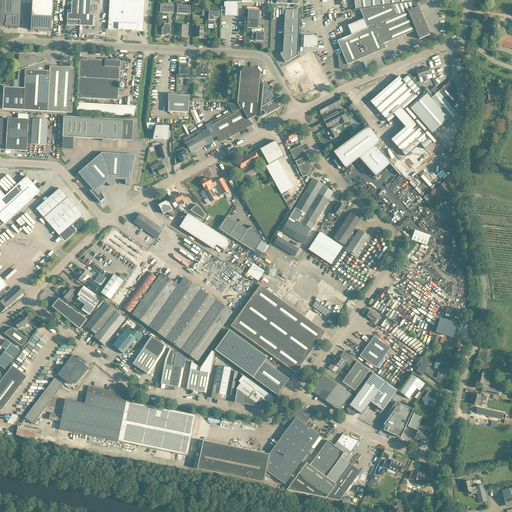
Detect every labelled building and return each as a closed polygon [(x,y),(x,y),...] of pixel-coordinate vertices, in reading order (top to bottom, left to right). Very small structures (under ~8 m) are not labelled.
[(0,0),(0,26),(18,27),(19,15),(6,14),(6,0),(0,0)] [(32,0),(31,30),(51,31),(52,0),(32,0)] [(80,26),(81,0),(71,0),(71,14),(68,14),(67,25),(66,25),(67,30),(74,28),(74,25),(80,26)] [(81,0),(80,26),(93,27),(93,15),(90,15),(91,1),(96,1),(96,0),(81,0)] [(109,0),(108,29),(133,30),(143,31),(144,0),(109,0)] [(224,0),(224,2),(224,7),(225,7),(225,16),(238,16),(238,2),(252,2),(251,0),(224,0)] [(351,35),(337,41),(342,53),(338,55),(339,64),(340,69),(346,68),(346,65),(385,49),(383,44),(386,43),(385,40),(387,39),(388,42),(416,30),(419,39),(430,35),(418,7),(415,8),(413,2),(409,2),(409,0),(355,0),(357,10),(353,10),(353,11),(360,10),(364,19),(358,21),(362,30),(352,35),(351,35)] [(160,13),(173,13),(174,5),(161,5),(160,13)] [(177,14),(190,14),(191,6),(177,5),(177,14)] [(208,20),(208,24),(213,25),(213,21),(214,21),(214,18),(218,18),(219,10),(209,9),(208,20)] [(247,28),(258,29),(259,11),(248,10),(247,28)] [(299,39),(299,25),(300,11),(287,10),(285,10),(283,52),(280,54),(285,63),(298,56),(299,39)] [(162,35),(161,35),(167,36),(167,35),(170,35),(170,30),(171,24),(164,24),(164,28),(162,27),(162,29),(160,33),(162,34),(162,35)] [(181,36),(181,37),(188,37),(188,26),(182,25),(182,24),(178,24),(177,32),(178,32),(178,33),(178,35),(180,36),(181,36)] [(195,32),(196,32),(196,38),(203,38),(203,28),(203,25),(201,25),(201,28),(196,28),(196,29),(195,29),(195,32)] [(252,38),(253,39),(254,39),(254,40),(256,40),(256,41),(263,41),(264,32),(263,32),(263,29),(260,29),(260,33),(256,33),(256,34),(254,34),(253,35),(252,35),(252,36),(252,37),(252,38)] [(317,48),(318,36),(304,36),(303,48),(317,48)] [(498,43),(511,48),(511,39),(501,36),(498,43)] [(311,54),(287,68),(303,97),(317,89),(313,82),(324,76),(311,54)] [(3,104),(3,109),(23,110),(48,112),(48,111),(72,113),(74,73),(74,68),(50,66),(50,64),(44,64),(44,61),(45,61),(41,62),(39,56),(19,55),(18,70),(18,71),(17,87),(17,88),(4,87),(3,99),(3,104)] [(87,61),(80,60),(79,65),(77,98),(118,100),(119,89),(125,89),(125,80),(119,80),(120,71),(124,71),(125,62),(120,61),(120,60),(105,59),(105,60),(87,59),(87,61)] [(179,78),(190,79),(190,68),(190,69),(187,69),(187,64),(179,64),(179,78)] [(195,76),(195,78),(199,78),(208,78),(208,74),(209,74),(210,73),(211,72),(210,71),(209,70),(208,70),(208,66),(208,65),(203,65),(203,67),(201,66),(196,65),(196,69),(195,76)] [(240,72),(238,92),(258,94),(260,73),(257,68),(244,67),(240,72)] [(431,74),(429,67),(417,71),(419,78),(422,77),(424,82),(428,81),(426,76),(431,75),(431,74)] [(399,76),(370,102),(373,105),(388,123),(396,116),(401,122),(405,127),(404,128),(391,140),(402,153),(405,156),(420,144),(424,149),(432,142),(429,139),(403,110),(417,97),(418,97),(419,96),(417,93),(421,90),(408,75),(402,80),(399,76)] [(426,95),(410,108),(432,133),(449,119),(450,121),(453,119),(456,116),(458,114),(452,107),(459,100),(452,80),(440,91),(439,90),(439,91),(435,86),(430,91),(427,88),(422,91),(426,95)] [(279,108),(267,84),(263,84),(260,117),(261,116),(262,118),(279,108)] [(491,100),(490,95),(500,94),(499,90),(490,91),(490,90),(489,90),(484,91),(485,101),(487,100),(487,102),(486,102),(487,107),(496,106),(495,101),(491,101),(491,100)] [(214,120),(209,123),(217,136),(218,136),(222,140),(227,135),(229,137),(228,136),(232,133),(237,131),(241,128),(246,127),(249,124),(247,120),(248,120),(256,115),(257,104),(258,94),(238,92),(237,102),(237,105),(240,109),(232,113),(231,111),(225,114),(227,116),(226,117),(220,120),(217,122),(215,123),(214,120)] [(168,112),(188,113),(189,96),(169,95),(168,112)] [(318,109),(318,110),(321,114),(322,117),(336,110),(335,107),(343,103),(342,101),(340,97),(318,109)] [(77,113),(134,116),(135,106),(77,103),(77,113)] [(347,107),(352,114),(358,111),(353,103),(347,107)] [(324,121),(338,114),(336,110),(322,117),(324,121)] [(347,118),(343,111),(338,114),(324,121),(324,122),(327,127),(323,130),(324,133),(326,132),(331,140),(335,138),(339,136),(332,124),(339,121),(341,125),(347,121),(346,118),(347,118)] [(0,143),(1,144),(6,145),(6,150),(27,151),(28,119),(29,115),(18,114),(18,119),(8,118),(8,119),(0,118),(0,143)] [(93,139),(93,119),(63,117),(62,138),(63,138),(63,147),(62,147),(69,148),(73,149),(73,146),(73,138),(93,139)] [(31,144),(46,145),(48,120),(32,119),(31,144)] [(108,119),(93,119),(93,139),(103,139),(103,140),(108,141),(108,119)] [(124,120),(108,119),(108,141),(113,142),(113,140),(132,141),(133,120),(124,120)] [(169,140),(169,126),(156,126),(153,140),(169,140)] [(194,152),(214,141),(206,126),(195,132),(196,134),(184,140),(185,142),(184,143),(184,144),(187,150),(181,153),(179,150),(175,152),(175,165),(181,162),(182,163),(184,162),(185,163),(188,161),(188,160),(187,158),(195,154),(194,152)] [(359,158),(375,177),(390,163),(375,146),(380,142),(368,126),(333,152),(345,168),(359,158)] [(286,136),(283,137),(286,142),(289,141),(297,137),(299,142),(303,140),(300,134),(297,136),(294,131),(286,135),(286,136)] [(276,141),(260,149),(269,165),(278,160),(284,156),(276,141)] [(290,151),(303,177),(307,175),(312,167),(301,145),(290,151)] [(237,162),(240,166),(241,169),(242,168),(244,171),(241,173),(244,178),(253,173),(254,173),(257,172),(253,166),(249,169),(247,166),(259,159),(258,156),(255,152),(237,162)] [(102,153),(86,166),(103,185),(106,182),(110,186),(113,185),(102,153)] [(122,154),(102,153),(113,185),(116,184),(116,179),(120,179),(122,154)] [(136,155),(122,154),(120,179),(125,180),(126,185),(129,185),(128,185),(129,185),(136,155)] [(424,196),(449,174),(438,161),(432,166),(434,169),(427,175),(432,181),(427,186),(422,180),(417,185),(414,182),(413,183),(424,196)] [(152,170),(151,170),(152,170),(155,174),(158,172),(160,175),(167,171),(163,165),(163,164),(162,162),(158,164),(158,165),(154,167),(153,165),(150,167),(152,170)] [(101,193),(99,189),(103,185),(86,166),(82,170),(78,173),(92,189),(90,191),(90,190),(89,191),(96,198),(101,203),(105,200),(101,193)] [(0,219),(4,224),(40,192),(26,177),(5,196),(0,190),(0,219)] [(204,178),(200,180),(205,190),(202,192),(205,199),(204,200),(207,204),(212,202),(217,199),(210,187),(209,185),(212,184),(208,177),(206,179),(205,180),(204,178)] [(215,182),(223,195),(230,191),(222,178),(215,182)] [(295,208),(288,220),(295,224),(296,221),(298,223),(311,230),(311,229),(313,225),(326,204),(329,199),(333,192),(323,186),(323,185),(313,178),(310,183),(308,187),(295,208)] [(435,191),(438,195),(441,193),(444,196),(451,190),(444,183),(440,186),(435,191)] [(36,209),(60,236),(83,215),(60,188),(36,209)] [(181,193),(173,196),(176,201),(178,206),(179,205),(180,208),(183,206),(183,205),(186,203),(185,202),(183,197),(181,193)] [(172,209),(167,200),(160,204),(158,205),(159,207),(163,214),(168,211),(169,213),(174,217),(177,212),(172,209)] [(339,202),(332,212),(339,216),(345,206),(345,205),(343,203),(342,204),(339,202)] [(190,210),(203,219),(206,215),(197,205),(190,210)] [(442,219),(439,221),(441,223),(455,212),(452,209),(447,213),(441,206),(438,210),(435,212),(442,219)] [(30,227),(41,217),(33,208),(22,218),(30,227)] [(334,239),(344,245),(360,220),(355,217),(354,216),(350,213),(334,239)] [(134,223),(156,238),(162,230),(140,214),(134,223)] [(179,227),(213,250),(216,245),(224,251),(230,242),(187,214),(186,216),(179,227)] [(227,217),(219,229),(254,252),(261,240),(253,226),(247,230),(227,217)] [(287,222),(281,231),(302,243),(308,234),(287,222)] [(355,257),(357,259),(361,252),(359,251),(369,236),(359,230),(345,250),(355,257)] [(411,240),(426,245),(430,236),(415,230),(411,240)] [(308,250),(331,265),(342,247),(320,232),(308,250)] [(274,244),(295,256),(299,249),(278,236),(274,244)] [(253,254),(260,258),(263,253),(257,248),(253,254)] [(258,281),(265,271),(253,263),(247,273),(258,281)] [(83,269),(76,277),(80,280),(81,282),(82,281),(85,285),(88,281),(85,278),(88,274),(87,272),(83,269)] [(122,307),(130,314),(157,278),(148,272),(122,307)] [(88,281),(85,285),(95,292),(100,285),(101,286),(106,279),(99,273),(94,281),(90,278),(88,281)] [(100,293),(110,300),(126,278),(125,278),(126,277),(123,275),(122,276),(120,275),(118,278),(113,274),(100,293)] [(132,315),(149,327),(197,361),(232,312),(184,278),(181,282),(179,285),(178,286),(161,274),(132,315)] [(246,305),(231,326),(296,373),(305,360),(309,355),(322,337),(325,332),(260,285),(246,305)] [(0,301),(0,307),(3,311),(24,292),(21,288),(19,286),(4,300),(3,299),(0,301)] [(75,295),(73,292),(74,291),(70,287),(68,289),(68,288),(64,292),(63,292),(61,295),(66,299),(69,296),(70,295),(73,298),(75,295)] [(82,310),(89,315),(100,300),(82,288),(77,295),(79,297),(77,299),(85,305),(82,310)] [(70,308),(59,298),(52,307),(79,329),(87,320),(79,313),(78,314),(70,307),(70,308)] [(86,326),(95,334),(98,330),(99,330),(94,337),(104,345),(125,319),(105,303),(86,326)] [(333,321),(338,314),(332,310),(327,317),(333,321)] [(370,320),(373,323),(377,318),(380,320),(381,318),(370,310),(366,316),(371,320),(370,320)] [(14,323),(19,329),(27,323),(31,326),(35,322),(28,316),(27,316),(28,316),(26,318),(24,316),(14,323)] [(33,326),(38,330),(42,324),(38,321),(33,326)] [(438,344),(442,326),(436,325),(432,343),(438,344)] [(116,338),(111,343),(113,344),(113,345),(123,354),(127,350),(136,339),(139,341),(143,336),(135,329),(132,332),(129,329),(127,327),(125,330),(117,339),(116,338)] [(4,333),(18,344),(22,347),(27,339),(12,328),(4,333)] [(215,350),(253,377),(277,395),(289,379),(264,361),(267,357),(229,330),(215,350)] [(134,370),(138,373),(159,342),(150,336),(132,364),(136,366),(134,370)] [(360,356),(364,359),(376,368),(390,348),(374,336),(360,356)] [(439,342),(456,347),(455,351),(459,353),(461,348),(459,348),(461,340),(456,338),(455,341),(441,337),(439,342)] [(0,365),(5,369),(19,350),(6,340),(1,346),(5,350),(0,356),(0,365)] [(159,342),(138,373),(142,375),(144,372),(149,375),(149,374),(150,372),(163,354),(166,346),(159,342)] [(156,383),(155,385),(157,387),(161,388),(161,389),(164,389),(169,390),(174,366),(176,354),(169,349),(165,360),(163,371),(161,371),(157,379),(156,383)] [(174,366),(169,390),(174,391),(175,387),(180,388),(186,358),(177,351),(176,354),(174,366)] [(200,371),(195,395),(196,395),(198,395),(199,396),(200,396),(199,396),(201,392),(206,393),(210,373),(214,353),(212,351),(200,368),(200,371)] [(353,367),(342,382),(355,391),(369,370),(357,361),(356,362),(350,358),(351,357),(343,351),(339,357),(337,355),(332,362),(340,367),(343,362),(345,364),(347,363),(353,367)] [(76,384),(89,368),(88,367),(87,368),(84,365),(86,362),(83,360),(82,359),(81,359),(82,359),(79,356),(77,358),(77,359),(73,356),(72,355),(58,375),(66,381),(70,384),(76,384)] [(428,366),(431,364),(424,359),(415,371),(422,375),(424,372),(442,385),(442,381),(444,382),(446,371),(445,371),(446,366),(438,365),(436,373),(428,366)] [(212,393),(211,398),(218,399),(218,396),(219,396),(220,396),(220,395),(226,396),(227,391),(229,376),(231,368),(217,365),(216,373),(212,393)] [(0,381),(0,409),(1,410),(27,377),(12,366),(0,381)] [(194,395),(195,395),(200,371),(190,369),(187,384),(186,389),(191,390),(191,394),(190,394),(190,395),(192,395),(194,395)] [(370,402),(385,382),(373,373),(349,405),(346,409),(347,411),(352,415),(355,415),(357,411),(362,414),(370,402)] [(489,376),(485,375),(479,373),(476,382),(483,384),(484,379),(488,379),(489,376)] [(270,395),(243,375),(241,374),(237,379),(239,380),(238,382),(237,384),(239,385),(239,386),(236,389),(237,390),(235,397),(234,402),(253,406),(255,403),(258,405),(263,399),(270,405),(275,398),(270,395)] [(311,391),(325,401),(337,384),(323,374),(311,391)] [(400,392),(409,399),(416,388),(419,391),(425,384),(413,375),(400,392)] [(63,385),(54,379),(49,386),(57,392),(63,385)] [(398,391),(385,382),(370,402),(383,411),(398,391)] [(337,384),(325,401),(339,411),(351,395),(337,384)] [(427,393),(425,396),(429,404),(434,405),(436,397),(431,393),(434,390),(427,385),(423,391),(427,393)] [(128,394),(113,391),(113,389),(110,388),(109,390),(88,386),(85,403),(65,399),(59,429),(187,456),(196,415),(127,401),(128,394)] [(482,387),(481,392),(493,394),(499,396),(500,396),(500,397),(506,398),(511,398),(511,395),(506,395),(501,394),(501,392),(500,392),(500,391),(482,387)] [(472,393),(470,399),(472,400),(471,403),(479,405),(480,400),(484,402),(486,393),(480,392),(479,395),(472,393)] [(383,430),(401,438),(413,409),(399,403),(383,425),(385,426),(383,430)] [(202,445),(197,469),(263,482),(265,476),(265,474),(270,477),(272,475),(285,484),(317,439),(320,435),(305,424),(311,416),(312,416),(306,412),(306,411),(304,410),(300,407),(298,410),(297,410),(297,411),(296,411),(296,412),(295,412),(295,413),(294,413),(294,414),(293,414),(293,415),(292,415),(292,416),(291,416),(291,417),(290,417),(289,418),(288,419),(287,419),(286,420),(285,420),(284,421),(283,421),(282,422),(281,422),(282,422),(282,423),(282,424),(283,424),(283,425),(284,425),(284,426),(288,429),(269,454),(249,450),(237,448),(203,441),(202,445)] [(477,408),(476,412),(501,418),(502,418),(503,413),(502,413),(477,408)] [(39,416),(31,410),(25,418),(33,424),(39,416)] [(49,420),(57,421),(58,417),(55,416),(56,414),(50,412),(49,420)] [(417,430),(423,417),(414,413),(408,426),(417,430)] [(220,427),(227,428),(234,429),(235,420),(222,418),(220,427)] [(16,436),(35,440),(38,429),(18,425),(16,436)] [(415,438),(421,441),(420,443),(427,445),(431,435),(425,432),(425,430),(419,428),(415,438)] [(326,498),(339,501),(361,471),(345,460),(358,441),(342,434),(334,445),(327,441),(324,445),(310,465),(306,463),(287,490),(326,498)] [(387,471),(394,474),(395,471),(400,473),(403,465),(392,460),(390,462),(385,460),(382,467),(388,469),(387,471)] [(415,480),(414,482),(420,485),(422,483),(427,485),(430,476),(418,471),(417,474),(411,472),(410,476),(409,478),(415,480)] [(373,474),(370,480),(377,483),(380,476),(373,474)] [(475,487),(471,488),(469,481),(461,483),(462,487),(463,487),(465,493),(476,490),(479,503),(487,501),(483,484),(475,487)] [(511,490),(502,493),(505,505),(511,503),(511,490)]
